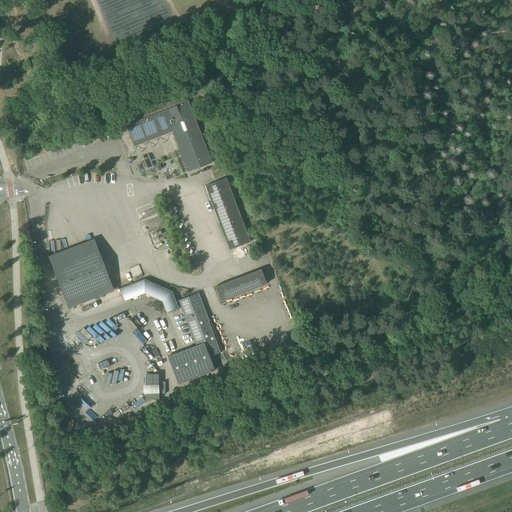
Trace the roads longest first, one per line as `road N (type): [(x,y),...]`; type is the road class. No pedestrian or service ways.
road 1 (motorway): [(503,429),(383,452),(182,511)]
road 2 (motorway): [(503,429),(276,511)]
road 3 (track): [(302,333),(328,353),(511,277)]
road 4 (unknown): [(72,341),(118,314),(148,313),(173,385)]
road 5 (motorway): [(371,511),(511,461)]
